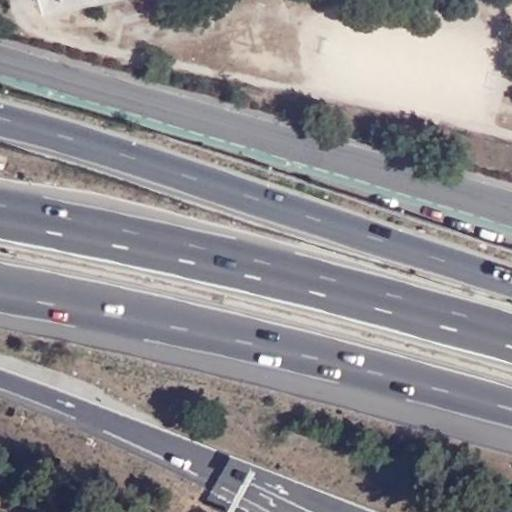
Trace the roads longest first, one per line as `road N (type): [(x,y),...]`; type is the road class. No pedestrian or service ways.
road 1 (motorway): [(511,278),(0,117)]
road 2 (primary): [(0,56),(511,205)]
road 3 (motorway): [(0,278),(511,412)]
road 4 (motorway): [(511,342),(253,265),(0,212)]
road 5 (motorway): [(0,381),(250,482)]
